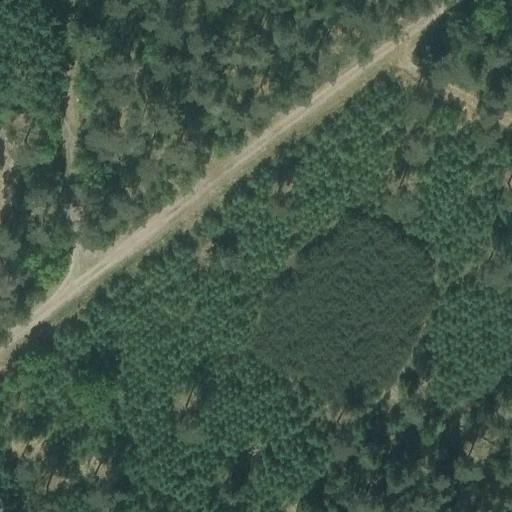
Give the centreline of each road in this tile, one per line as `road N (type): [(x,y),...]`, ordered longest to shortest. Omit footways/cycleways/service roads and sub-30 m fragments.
road 1 (track): [(462,0),(83,282)]
road 2 (track): [(83,282),(73,0)]
